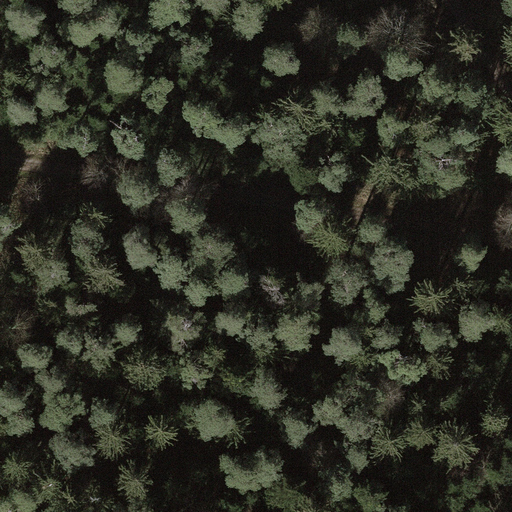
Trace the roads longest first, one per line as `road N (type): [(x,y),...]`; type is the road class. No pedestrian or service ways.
road 1 (track): [(511,234),(0,165)]
road 2 (track): [(443,0),(511,102)]
